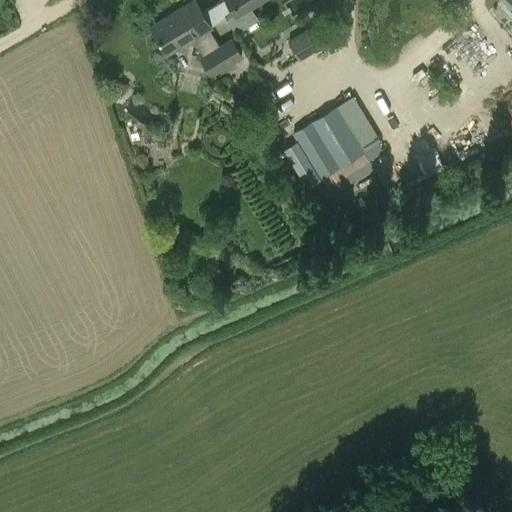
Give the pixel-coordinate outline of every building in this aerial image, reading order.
[(216,23),(208,10),(203,13),(195,0),(151,27),(168,55),(193,39),(204,57),(202,58),(212,75),(241,56),(231,40),(221,47),(209,29),(212,27),(212,26),(216,23)] [(228,0),(237,14),(259,0),(228,0)] [(315,25),(289,41),(299,58),(334,37),(327,26),(318,31),(315,25)] [(293,132),(320,176),(380,140),(353,96),(293,132)] [(262,147),(278,138),(267,119),(251,128),(262,147)] [(307,185),(319,178),(297,141),(284,148),(307,185)]
